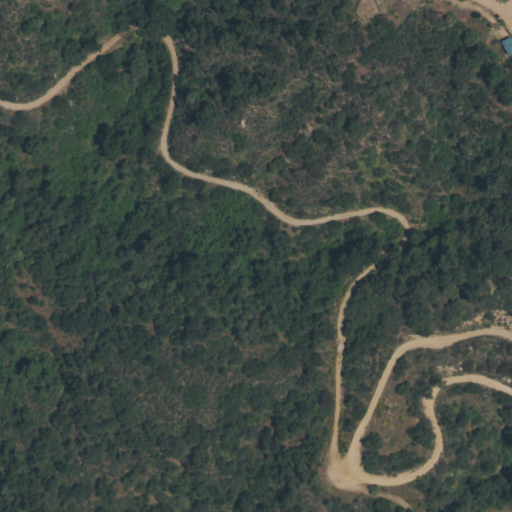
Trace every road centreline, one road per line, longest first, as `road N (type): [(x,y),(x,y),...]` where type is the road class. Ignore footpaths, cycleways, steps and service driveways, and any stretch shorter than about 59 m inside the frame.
road 1 (track): [(511,346),(486,335),(397,354),(385,370),(382,399),(357,428),(353,476),(336,469),(343,310),(350,293),(399,250),(420,213),(390,202),(291,219),(260,184),(209,179),(167,160),(166,133),(190,58),(179,35),(159,29),(118,35),(31,106),(0,103)]
road 2 (track): [(511,386),(468,373),(439,379),(428,397),(438,451),(427,472),(404,486),(353,476)]
